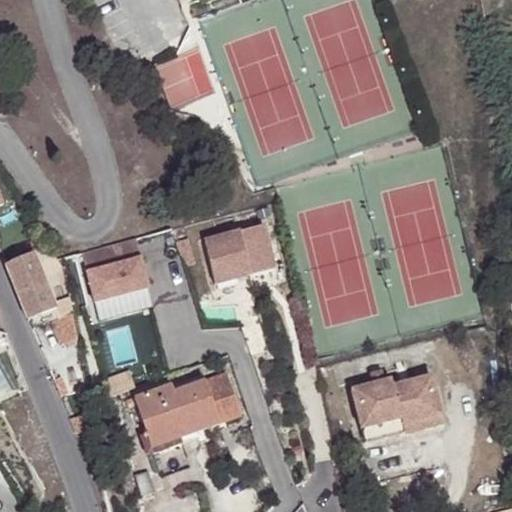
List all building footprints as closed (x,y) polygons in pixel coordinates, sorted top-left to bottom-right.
[(261,230),(200,245),(211,288),(271,273),(261,230)] [(132,263),(137,262),(132,243),(127,244),(132,263)] [(127,244),(79,256),(91,305),(144,292),(137,262),(132,263),(127,244)] [(35,254),(5,266),(27,322),(55,311),(35,254)] [(49,326),(57,349),(75,343),(71,317),(49,326)] [(168,386),(133,398),(146,435),(173,427),(177,439),(223,424),(222,420),(239,415),(226,374),(170,393),(168,386)] [(367,376),(369,386),(379,384),(377,374),(367,376)] [(353,390),(366,444),(445,424),(433,377),(394,387),(393,380),(379,384),(369,386),(353,390)] [(173,427),(146,435),(151,447),(177,439),(173,427)]
